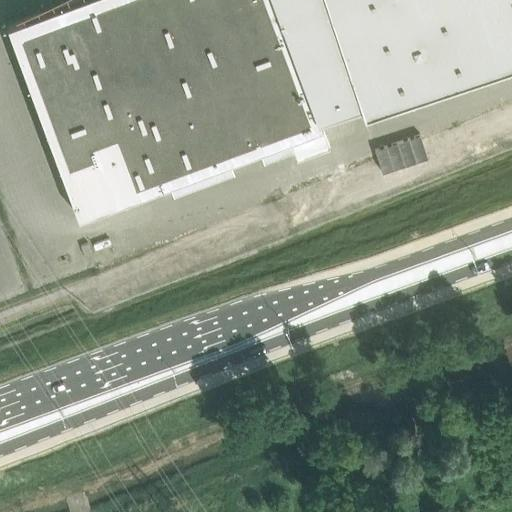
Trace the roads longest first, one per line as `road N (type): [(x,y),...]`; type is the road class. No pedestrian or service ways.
road 1 (primary): [(0,450),(511,260)]
road 2 (primary): [(511,226),(0,413)]
